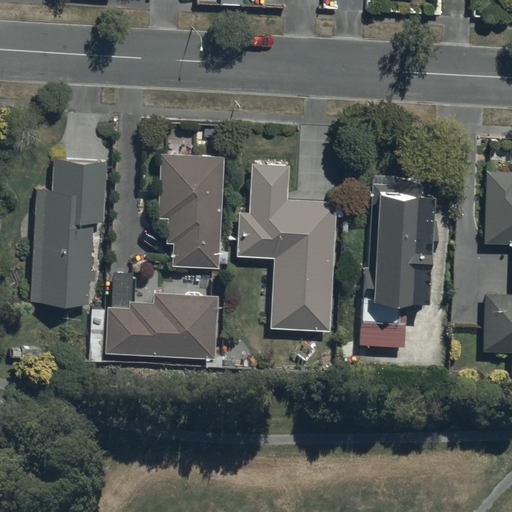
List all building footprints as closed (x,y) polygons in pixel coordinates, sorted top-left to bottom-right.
[(219,157),(158,155),(156,219),(164,219),(163,243),(169,243),(169,266),(216,268),(219,157)] [(50,190),(33,189),(28,304),(86,307),(87,282),(91,282),(92,270),(88,270),(90,225),(102,226),(104,161),(51,158),(50,190)] [(284,165),(248,165),(248,212),(236,212),(236,256),(270,256),(269,331),(329,332),(331,199),(283,199),(284,165)] [(511,374),(511,172),(483,172),(481,242),(510,243),(509,295),(481,294),(480,353),(509,353),(509,374),(511,374)] [(430,178),(368,178),(368,266),(352,266),(352,312),(357,312),(357,348),(405,348),(405,307),(430,307),(430,178)] [(152,304),(129,303),(130,272),(109,271),(108,308),(105,308),(103,353),(212,358),(214,295),(152,293),(152,304)]
